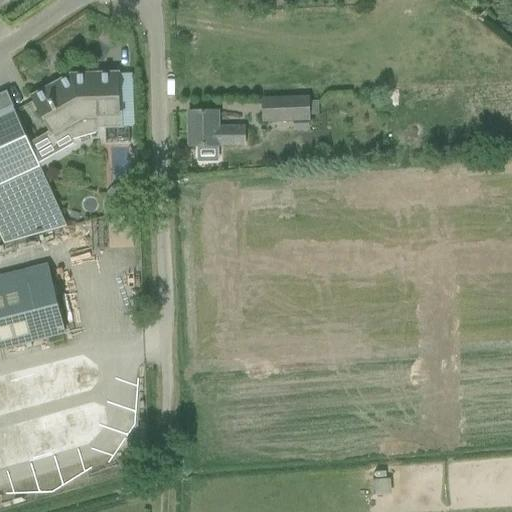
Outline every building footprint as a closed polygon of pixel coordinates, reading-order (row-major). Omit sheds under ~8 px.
[(29,144),(38,162),(73,143),(71,141),(96,134),(96,130),(122,129),(122,110),(120,110),(118,73),(71,75),(30,98),(49,132),(29,144)] [(0,235),(4,244),(67,227),(43,174),(40,168),(38,162),(29,144),(12,107),(13,107),(6,93),(0,95),(0,235)] [(262,99),(263,122),(308,120),(308,115),(319,115),(318,100),(308,101),(308,98),(262,99)] [(188,113),(189,146),(219,146),(245,145),(245,128),(219,129),(219,112),(188,113)] [(452,147),(440,148),(441,158),(453,157),(452,147)] [(107,192),(110,249),(134,248),(131,191),(107,192)] [(0,277),(0,350),(26,344),(27,349),(32,347),(31,343),(64,334),(47,265),(0,277)]
